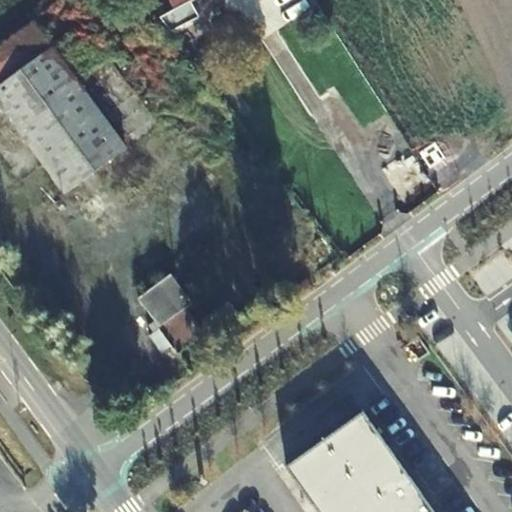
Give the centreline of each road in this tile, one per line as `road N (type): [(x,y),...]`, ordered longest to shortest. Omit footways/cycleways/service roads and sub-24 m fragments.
road 1 (residential): [(95,468),(511,165)]
road 2 (unknown): [(48,406),(74,384),(101,334),(93,287),(212,200)]
road 3 (tertiary): [(0,343),(95,468)]
road 4 (unknown): [(93,287),(0,168)]
